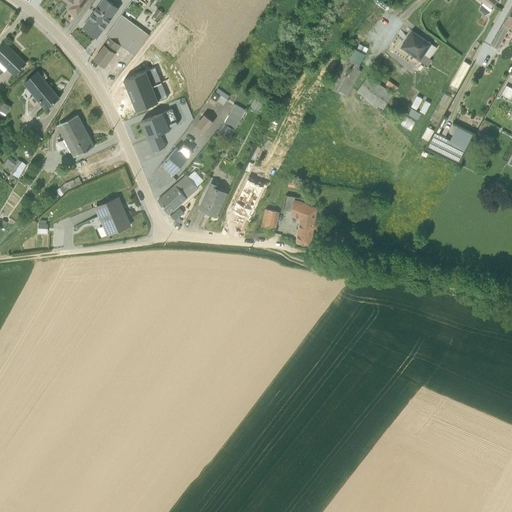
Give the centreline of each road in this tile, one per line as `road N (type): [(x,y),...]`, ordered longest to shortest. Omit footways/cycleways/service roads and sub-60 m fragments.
road 1 (unclassified): [(167,234),(103,92),(60,35),(17,0)]
road 2 (unclassified): [(296,247),(167,234)]
